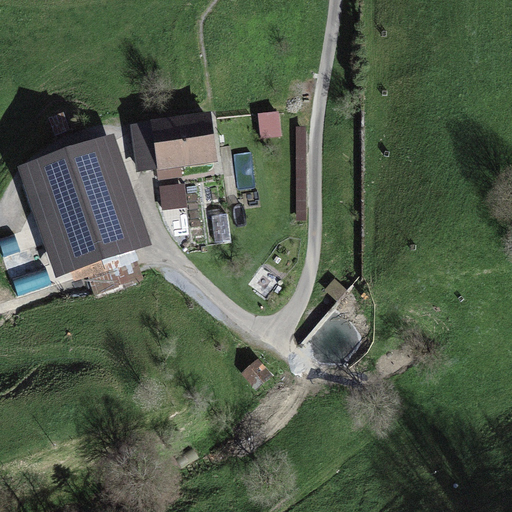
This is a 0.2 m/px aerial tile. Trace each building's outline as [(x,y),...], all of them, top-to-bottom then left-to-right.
[(279,111),(258,113),(260,139),(281,137),(279,111)] [(226,170),(219,123),(136,134),(142,181),(226,170)] [(155,248),(120,143),(24,174),(59,279),(155,248)] [(332,309),(303,342),(343,377),(372,344),(332,309)] [(265,366),(244,381),(256,397),(277,382),(265,366)]
